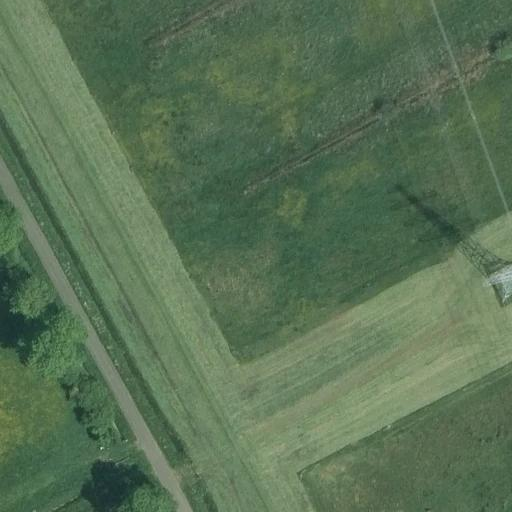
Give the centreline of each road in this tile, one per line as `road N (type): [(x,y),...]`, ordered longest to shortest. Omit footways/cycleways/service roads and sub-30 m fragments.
road 1 (track): [(276,511),(3,0)]
road 2 (unclassified): [(182,511),(0,171)]
